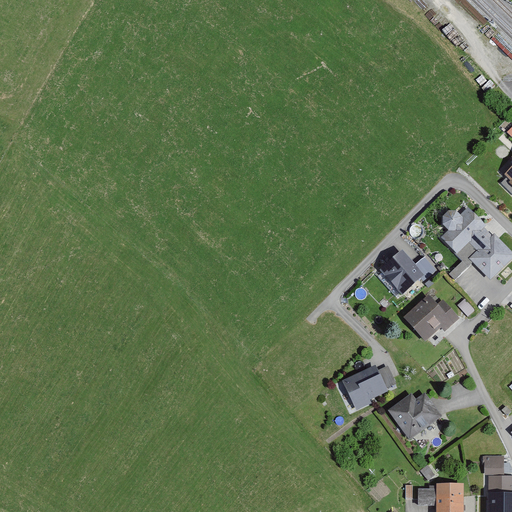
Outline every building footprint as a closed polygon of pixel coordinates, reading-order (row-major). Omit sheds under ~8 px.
[(511,162),(503,172),(511,181),(511,162)] [(471,259),(488,278),(510,259),(464,207),(454,216),(447,214),(440,220),(441,227),(447,234),(443,238),(455,252),(468,241),(478,253),(471,259)] [(397,257),(379,274),(401,296),(418,279),(397,257)] [(427,299),(407,318),(425,338),(438,325),(443,330),(455,319),(447,311),(442,315),(427,299)] [(457,305),(467,316),(472,311),(463,300),(457,305)] [(354,404),(395,386),(386,366),(345,384),(354,404)] [(409,397),(387,412),(405,437),(434,417),(421,398),(413,403),(409,397)] [(500,474),(500,459),(484,459),(484,474),(500,474)] [(511,511),(511,480),(488,480),(487,511),(511,511)] [(404,499),(412,499),(411,486),(404,486),(404,499)] [(456,511),(457,488),(435,487),(434,511),(456,511)]
